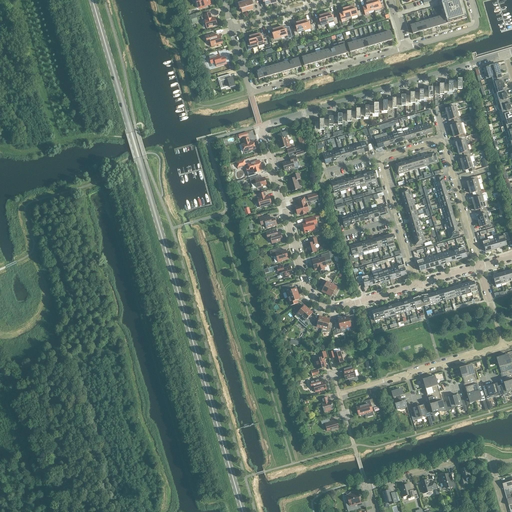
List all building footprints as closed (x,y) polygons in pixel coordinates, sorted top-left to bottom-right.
[(195,0),(198,8),(200,8),(200,9),(205,7),(205,6),(211,5),(210,2),(211,1),(211,0),(195,0)] [(242,13),(247,11),(244,0),(243,0),(238,2),(237,1),(234,2),(236,8),(239,8),(240,12),(242,11),(242,13)] [(250,0),(245,2),(244,0),(247,11),(253,10),(252,8),(254,8),(252,4),(256,3),(254,0),(250,0)] [(376,0),(374,0),(372,1),(374,10),(375,12),(381,10),(381,11),(385,10),(383,4),(380,5),(379,0),(377,1),(376,0)] [(442,0),(441,1),(445,15),(448,24),(467,18),(461,0),(442,0)] [(366,6),(363,7),(363,9),(365,16),(369,15),(368,12),(374,10),(372,1),(366,2),(367,4),(365,4),(366,6)] [(348,8),(351,19),(352,19),(351,17),(357,15),(358,18),(361,17),(360,11),(357,11),(355,7),(354,8),(353,6),(348,8)] [(342,13),(339,14),(340,16),(343,25),(346,24),(345,21),(351,19),(348,8),(343,9),(343,11),(342,11),(342,13)] [(206,20),(205,21),(207,28),(217,25),(215,18),(212,19),(210,13),(204,15),(206,20)] [(325,15),(328,24),(334,22),(335,25),(338,24),(336,17),(333,18),(332,14),(330,15),(330,13),(325,15)] [(328,24),(325,15),(319,16),(320,18),(318,18),(320,22),(317,23),(318,29),(322,28),(321,26),(328,24)] [(301,22),(304,31),(311,29),(311,31),(315,30),(313,24),(310,25),(308,21),(307,22),(307,20),(301,22)] [(304,31),(301,22),(296,23),(296,25),(295,25),(296,29),(293,30),(295,36),(298,35),(298,33),(304,31)] [(281,40),(281,38),(287,36),(288,38),(291,37),(289,31),(286,32),(285,28),(284,28),(283,27),(278,28),(281,40)] [(275,42),(281,40),(278,28),(273,30),(273,32),(272,32),(273,36),(270,37),(272,43),(275,42)] [(210,42),(211,47),(222,44),(220,36),(216,37),(215,34),(205,36),(207,43),(210,42)] [(264,45),(268,44),(266,38),(263,39),(262,35),(260,35),(260,34),(254,35),(258,47),(264,45)] [(258,47),(254,35),(249,37),(250,38),(248,39),(249,43),(246,44),(248,50),(251,49),(258,47)] [(338,45),(341,55),(346,54),(344,45),(345,45),(344,42),(338,44),(338,45)] [(220,59),(219,54),(209,57),(211,64),(215,63),(216,67),(226,64),(225,61),(226,61),(227,60),(226,58),(225,57),(220,59)] [(490,72),(499,70),(497,64),(486,68),(487,73),(490,72)] [(492,78),(501,75),(499,70),(490,72),(487,73),(484,74),(486,79),(492,78)] [(230,88),(235,86),(233,79),(231,80),(230,75),(230,74),(219,78),(222,88),(229,86),(230,88)] [(492,78),(493,83),(502,80),(501,75),(492,78)] [(453,82),(453,90),(462,89),(462,79),(458,79),(458,81),(453,82)] [(504,86),(502,80),(493,83),(495,88),(504,86)] [(453,90),(453,82),(449,82),(449,84),(444,84),(444,92),(453,92),(453,90)] [(440,87),(435,87),(435,95),(444,95),(444,92),(444,84),(440,84),(440,87)] [(493,94),(496,94),(505,91),(504,86),(495,88),(492,89),(493,94)] [(428,90),(423,90),(424,98),(433,98),(433,87),(428,88),(428,90)] [(424,101),(424,98),(423,90),(419,90),(419,93),(414,93),(415,101),(424,101)] [(495,100),(498,99),(507,96),(505,91),(496,94),(493,94),(495,100)] [(415,103),(415,101),(414,93),(410,93),(410,95),(405,96),(405,103),(415,103)] [(401,98),(396,98),(396,106),(405,106),(405,103),(405,96),(401,96),(401,98)] [(495,100),(497,105),(500,104),(509,102),(507,96),(498,99),(495,100)] [(396,109),(396,106),(396,98),(392,98),(392,101),(387,101),(387,109),(396,109)] [(387,111),(387,109),(387,101),(383,101),(383,103),(378,104),(378,112),(387,111)] [(509,102),(500,104),(497,105),(498,111),(501,110),(510,107),(509,102)] [(446,112),(447,115),(458,112),(455,103),(449,105),(450,108),(445,109),(446,110),(445,110),(446,113),(446,112)] [(378,114),(378,112),(378,104),(374,104),(374,106),(369,106),(369,114),(378,114)] [(369,106),(365,106),(365,109),(360,109),(360,117),(369,117),(369,114),(369,106)] [(501,110),(498,111),(500,116),(503,115),(511,113),(510,107),(501,110)] [(360,119),(360,117),(360,109),(356,109),(356,111),(351,112),(351,120),(360,119)] [(351,122),(351,120),(351,112),(347,112),(347,114),(342,114),(342,122),(351,122)] [(454,122),(460,120),(458,112),(447,115),(448,117),(447,117),(448,119),(449,120),(453,119),(454,122)] [(511,113),(503,115),(500,116),(501,121),(504,121),(511,118),(511,113)] [(342,125),(342,122),(342,114),(338,114),(338,117),(333,117),(333,125),(342,125)] [(324,120),(324,128),(333,127),(333,125),(333,117),(329,117),(329,119),(324,120)] [(501,121),(503,127),(506,126),(511,124),(511,118),(504,121),(501,121)] [(315,122),(315,130),(324,130),(324,128),(324,120),(320,120),(320,122),(315,122)] [(451,129),(452,132),(457,130),(463,128),(460,120),(454,122),(455,125),(450,126),(451,127),(450,127),(451,129)] [(429,124),(423,125),(426,134),(431,133),(431,131),(431,128),(430,128),(429,124)] [(511,124),(506,126),(503,127),(505,132),(507,131),(511,129),(511,124)] [(402,132),(405,141),(410,139),(408,130),(407,128),(402,130),(402,132)] [(453,136),(454,137),(458,136),(459,139),(465,137),(463,128),(457,130),(452,132),(453,134),(452,134),(453,136)] [(286,131),(281,133),(278,134),(278,135),(277,135),(277,136),(277,137),(277,139),(276,140),(279,149),(284,148),(285,149),(290,147),(287,138),(287,136),(287,135),(286,131)] [(381,135),(384,147),(390,145),(386,134),(381,135)] [(392,135),(387,136),(386,134),(390,145),(395,144),(392,135)] [(378,146),(379,148),(384,147),(381,135),(375,137),(376,142),(377,142),(378,144),(377,144),(378,146)] [(456,146),(457,148),(466,146),(464,140),(466,140),(465,137),(459,139),(460,141),(455,143),(456,144),(455,144),(456,146)] [(244,144),(243,144),(246,152),(256,149),(253,141),(250,142),(248,138),(243,139),(244,144)] [(365,143),(360,144),(362,153),(368,152),(367,149),(368,149),(367,147),(366,147),(365,143)] [(463,153),(464,156),(470,154),(468,145),(466,146),(457,148),(458,151),(457,151),(458,153),(459,154),(463,153)] [(331,162),(329,153),(323,155),(326,164),(331,162)] [(433,155),(432,154),(427,156),(430,165),(435,163),(434,160),(438,159),(436,154),(433,155)] [(461,163),(462,165),(471,163),(469,157),(471,157),(470,154),(464,156),(465,158),(460,160),(461,161),(460,161),(461,163)] [(287,172),(288,172),(290,172),(291,170),(291,169),(294,168),(293,164),(294,163),(297,162),(295,156),(289,158),(290,161),(282,164),(284,171),(286,170),(287,172)] [(238,169),(240,168),(240,167),(245,165),(246,169),(249,168),(250,172),(251,171),(253,171),(254,173),(255,173),(258,172),(259,172),(260,171),(259,170),(262,169),(261,166),(262,166),(261,163),(260,163),(259,161),(245,165),(244,161),(236,163),(238,169)] [(466,170),(467,173),(475,171),(472,162),(471,163),(462,165),(463,167),(462,168),(463,170),(464,171),(466,170)] [(401,164),(396,165),(396,166),(394,166),(396,171),(397,171),(398,174),(404,173),(401,164)] [(376,171),(368,173),(371,182),(371,184),(376,182),(376,181),(376,178),(378,178),(376,171)] [(293,178),(288,180),(292,191),(299,189),(297,180),(300,179),(298,173),(292,175),(293,178)] [(363,175),(358,176),(361,188),(366,186),(363,175)] [(361,188),(358,176),(353,178),(355,187),(360,185),(361,188)] [(435,188),(444,185),(443,180),(442,180),(441,176),(436,178),(437,182),(434,182),(435,188)] [(471,181),(467,182),(467,183),(468,186),(469,188),(479,185),(478,179),(477,179),(477,176),(471,178),(471,181)] [(255,177),(250,178),(251,184),(256,183),(257,188),(258,188),(258,189),(259,189),(261,188),(261,187),(266,185),(264,178),(256,180),(255,177)] [(332,184),(334,193),(340,191),(337,182),(332,184)] [(479,185),(469,188),(469,190),(470,193),(470,194),(473,193),(473,196),(476,195),(482,193),(481,190),(479,185)] [(401,192),(402,198),(411,195),(410,190),(406,191),(406,189),(401,191),(401,192)] [(265,193),(258,195),(259,198),(257,198),(260,208),(263,207),(264,207),(267,207),(267,206),(271,204),(272,203),(271,201),(270,201),(269,198),(266,198),(266,196),(265,193)] [(482,196),(482,193),(476,195),(476,198),(472,199),(472,200),(473,203),(474,205),(484,202),(483,196),(482,196)] [(307,196),(309,202),(318,200),(317,194),(307,196)] [(299,206),(298,206),(295,207),(297,215),(300,214),(300,215),(306,214),(306,212),(308,211),(306,204),(304,198),(297,200),(298,204),(299,206)] [(486,207),(484,202),(474,205),(474,207),(475,210),(475,209),(475,210),(480,209),(481,212),(487,210),(486,207)] [(379,216),(385,215),(388,214),(385,205),(377,207),(379,216)] [(479,222),(487,219),(489,219),(488,213),(487,210),(481,212),(481,215),(477,216),(477,217),(478,220),(478,219),(479,222)] [(270,219),(269,215),(259,218),(261,225),(265,224),(266,228),(277,225),(276,222),(277,221),(276,219),(275,218),(271,220),(270,219)] [(350,225),(347,216),(342,218),(344,227),(350,225)] [(305,220),(306,224),(302,225),(303,228),(302,229),(303,231),(304,232),(305,233),(307,232),(308,233),(309,232),(315,230),(315,229),(314,225),(317,224),(317,223),(315,217),(305,220)] [(485,226),(486,229),(492,227),(491,224),(489,225),(487,219),(479,222),(479,224),(480,226),(480,227),(485,226)] [(457,232),(458,232),(457,227),(447,229),(450,238),(458,236),(457,232)] [(266,233),(267,236),(270,236),(272,244),(283,241),(280,232),(273,234),(272,231),(266,233)] [(504,236),(498,237),(501,247),(507,245),(505,241),(509,240),(507,233),(503,234),(504,236)] [(388,246),(389,248),(394,247),(392,239),(393,239),(392,237),(391,237),(391,235),(385,237),(388,246)] [(414,239),(416,245),(417,244),(417,246),(422,244),(422,243),(425,242),(423,236),(414,239)] [(309,254),(310,254),(316,252),(314,245),(318,244),(316,238),(310,240),(311,243),(306,244),(309,254)] [(493,239),(488,240),(491,250),(492,250),(496,249),(493,239)] [(488,240),(482,242),(483,244),(485,252),(491,250),(488,240)] [(353,256),(358,254),(356,245),(350,247),(353,256)] [(464,247),(459,249),(461,259),(467,257),(465,249),(464,247)] [(285,250),(281,251),(277,252),(276,249),(269,251),(271,258),(276,256),(278,263),(282,261),(281,261),(288,259),(285,250)] [(459,249),(453,251),(456,261),(460,259),(461,259),(459,249)] [(448,252),(451,262),(452,261),(452,262),(456,261),(453,251),(448,252)] [(448,252),(443,254),(446,263),(451,262),(448,252)] [(326,267),(325,262),(331,260),(329,253),(321,255),(322,258),(312,261),(315,270),(317,269),(318,271),(324,270),(324,267),(326,267)] [(438,255),(441,265),(446,263),(443,254),(438,255)] [(438,255),(433,257),(435,266),(441,265),(438,255)] [(427,258),(431,269),(434,267),(435,266),(433,257),(427,258)] [(427,258),(422,260),(425,269),(426,269),(431,269),(427,258)] [(425,269),(422,260),(417,261),(417,263),(420,271),(425,269)] [(283,279),(293,276),(290,267),(283,269),(282,265),(276,267),(276,266),(272,267),(274,272),(277,271),(278,273),(282,272),(283,279)] [(404,267),(404,265),(398,267),(401,276),(406,275),(404,267)] [(396,279),(393,268),(388,270),(391,280),(392,279),(392,280),(396,279)] [(386,281),(383,271),(377,273),(380,283),(386,281)] [(506,283),(511,281),(508,271),(507,272),(507,271),(503,272),(506,283)] [(501,284),(506,283),(503,272),(499,274),(498,274),(501,284)] [(380,283),(377,273),(372,274),(375,285),(379,283),(380,283)] [(375,285),(372,274),(367,276),(370,286),(371,285),(371,286),(375,285)] [(501,284),(498,274),(493,276),(495,284),(495,286),(501,284)] [(370,286),(367,276),(362,278),(361,276),(358,277),(360,284),(363,283),(365,287),(370,286)] [(323,288),(323,289),(322,291),(321,291),(326,294),(332,284),(324,280),(321,286),(323,288)] [(469,283),(471,293),(477,291),(476,289),(474,282),(469,283)] [(467,283),(463,284),(466,294),(471,293),(469,283),(467,283)] [(298,294),(296,289),(292,290),(291,287),(292,287),(291,284),(282,287),(284,293),(286,293),(288,298),(298,294)] [(326,294),(330,296),(331,297),(332,297),(331,297),(333,293),(336,295),(339,289),(332,284),(326,294)] [(459,286),(458,286),(461,296),(466,294),(463,284),(459,286)] [(461,296),(458,286),(453,288),(456,296),(456,297),(460,296),(461,296)] [(453,288),(448,289),(450,296),(451,299),(456,297),(456,296),(453,288)] [(448,289),(443,291),(444,296),(445,300),(451,299),(450,296),(448,289)] [(444,296),(443,291),(437,292),(439,296),(440,302),(445,300),(444,296)] [(437,292),(432,294),(433,296),(435,303),(440,302),(439,296),(437,292)] [(300,300),(300,299),(298,294),(288,298),(291,306),(297,304),(296,301),(300,299),(300,300)] [(432,294),(427,295),(427,296),(430,305),(435,303),(433,296),(432,294)] [(427,296),(427,295),(421,296),(422,297),(420,297),(423,307),(424,306),(425,307),(430,305),(427,296)] [(419,297),(413,299),(416,309),(422,307),(421,307),(423,307),(420,297),(419,297)] [(396,315),(393,305),(388,307),(390,317),(391,319),(396,317),(395,315),(396,315)] [(297,314),(301,318),(308,309),(304,306),(301,309),(299,307),(293,313),(296,315),(297,314)] [(390,317),(388,307),(386,307),(382,308),(385,318),(390,317)] [(312,313),(308,309),(301,318),(298,321),(306,328),(309,325),(307,323),(312,318),(310,316),(312,313),(312,314),(312,313)] [(375,321),(380,320),(377,310),(372,312),(373,316),(369,317),(372,324),(375,323),(375,321)] [(318,321),(315,320),(313,327),(322,329),(324,318),(319,317),(318,321)] [(343,318),(346,329),(351,327),(351,329),(355,328),(353,320),(349,321),(348,317),(349,317),(343,318)] [(330,332),(330,331),(332,324),(329,324),(330,320),(330,319),(324,318),(322,329),(321,333),(322,333),(330,332)] [(338,323),(336,324),(335,324),(337,333),(341,332),(340,330),(346,329),(343,318),(337,319),(337,320),(338,320),(338,323)] [(333,351),(328,353),(330,359),(334,358),(335,364),(343,362),(340,351),(334,353),(333,351)] [(325,352),(319,353),(320,357),(319,358),(315,360),(316,362),(315,363),(315,365),(317,366),(318,369),(320,369),(321,369),(322,369),(323,368),(326,367),(323,359),(327,358),(325,352)] [(511,367),(510,361),(511,360),(511,358),(511,356),(509,357),(508,355),(502,357),(508,375),(511,373),(511,367)] [(508,375),(502,357),(496,358),(497,360),(495,363),(498,364),(501,374),(502,377),(508,375)] [(466,367),(471,386),(477,384),(476,381),(473,372),(475,369),(472,367),(472,366),(466,367)] [(345,373),(344,373),(343,373),(345,380),(349,379),(350,382),(354,381),(353,378),(356,377),(354,370),(353,370),(352,367),(344,369),(345,373)] [(465,387),(465,388),(471,386),(466,367),(460,369),(460,371),(459,374),(461,375),(464,385),(465,387)] [(504,385),(501,386),(504,395),(508,393),(511,391),(511,390),(511,389),(508,375),(502,377),(504,385)] [(434,397),(440,395),(439,392),(437,383),(438,380),(435,378),(435,377),(429,378),(434,397)] [(434,397),(429,378),(423,380),(423,382),(422,385),(425,386),(427,395),(428,395),(428,398),(434,397)] [(320,383),(319,380),(319,379),(310,382),(312,388),(314,388),(315,392),(326,389),(324,382),(320,383)] [(477,384),(471,386),(475,401),(477,401),(481,401),(485,400),(483,392),(479,393),(477,384)] [(497,384),(492,385),(492,386),(495,395),(494,395),(496,395),(499,396),(504,395),(501,386),(498,387),(497,384)] [(471,386),(465,388),(468,396),(465,397),(467,405),(471,404),(474,401),(475,401),(471,386)] [(495,397),(494,395),(495,395),(492,386),(487,387),(488,390),(484,391),(486,400),(488,399),(495,397)] [(394,401),(400,399),(399,395),(403,395),(401,389),(397,390),(396,389),(393,392),(392,392),(393,397),(394,401)] [(448,411),(446,403),(443,404),(440,395),(434,397),(439,412),(440,412),(444,412),(448,411)] [(458,395),(454,397),(453,397),(456,407),(457,408),(466,406),(463,398),(459,399),(458,395)] [(446,403),(448,411),(453,410),(455,407),(456,407),(453,397),(454,397),(453,396),(448,398),(449,402),(446,403)] [(330,401),(329,401),(327,397),(321,399),(322,403),(321,403),(324,413),(328,412),(328,411),(333,410),(330,401)] [(434,397),(428,398),(431,407),(428,408),(430,416),(434,415),(438,412),(439,412),(434,397)] [(369,400),(370,403),(362,406),(362,405),(357,407),(358,411),(357,411),(358,416),(362,415),(362,416),(365,415),(366,418),(374,416),(371,408),(376,406),(374,399),(369,400)] [(395,405),(397,410),(398,410),(402,410),(402,408),(406,407),(405,402),(402,403),(400,399),(394,401),(395,405)] [(421,417),(422,417),(425,418),(430,416),(428,408),(424,409),(423,405),(418,407),(421,417)] [(414,412),(410,413),(413,421),(417,420),(416,418),(421,417),(418,407),(413,409),(414,412)] [(328,423),(327,419),(321,421),(322,427),(325,426),(327,431),(331,430),(331,431),(339,429),(336,420),(328,423)] [(470,477),(467,467),(460,469),(462,478),(459,479),(461,485),(467,483),(466,480),(466,478),(470,477)] [(448,474),(445,475),(439,476),(441,484),(440,484),(441,488),(442,487),(442,488),(446,487),(447,489),(454,486),(451,475),(448,476),(448,474)] [(435,482),(431,483),(429,484),(428,480),(420,482),(424,494),(432,491),(431,490),(437,489),(435,482)] [(511,481),(502,484),(506,496),(510,495),(508,489),(511,487),(511,481)] [(403,497),(404,497),(407,496),(407,499),(414,497),(415,499),(418,498),(416,491),(413,492),(413,491),(411,491),(409,487),(408,484),(400,487),(403,497)] [(386,491),(386,490),(383,491),(383,492),(382,492),(384,498),(383,499),(384,502),(385,501),(385,503),(389,502),(390,504),(397,502),(394,493),(391,494),(390,490),(386,491)] [(347,496),(350,506),(347,507),(348,511),(356,510),(355,505),(361,503),(357,492),(355,493),(354,493),(354,492),(353,492),(352,492),(351,493),(350,493),(350,494),(349,494),(349,495),(347,496)]
